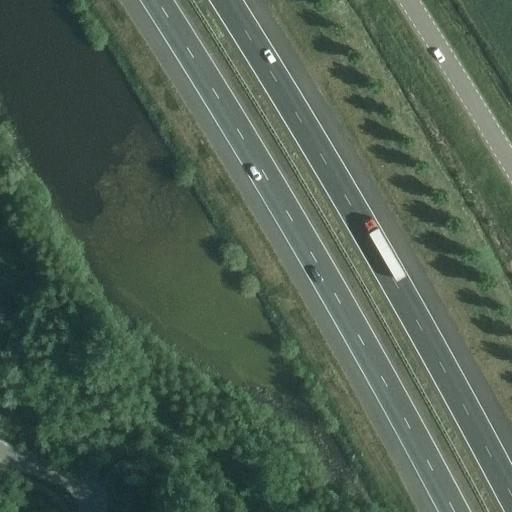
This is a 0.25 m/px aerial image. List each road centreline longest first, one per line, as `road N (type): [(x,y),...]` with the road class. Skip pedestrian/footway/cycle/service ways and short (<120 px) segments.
road 1 (motorway): [(152,0),(228,116),(450,511)]
road 2 (motorway): [(511,497),(433,347),(223,0)]
road 3 (unclassified): [(408,0),(511,171)]
